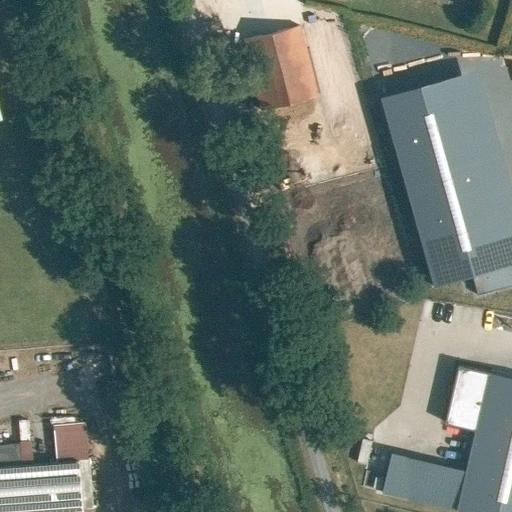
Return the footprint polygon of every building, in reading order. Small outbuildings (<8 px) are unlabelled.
[(314,95),(295,24),(243,37),(262,108),(314,95)] [(497,68),(396,93),(445,285),(480,277),(483,292),(511,285),(511,139),(496,77),(509,74),(509,76),(511,75),(511,66),(506,68),(503,59),(495,61),(497,68)] [(391,497),(477,511),(511,511),(511,371),(455,361),(446,410),(462,413),(460,423),(490,428),(483,467),(399,452),(391,497)] [(83,422),(50,424),(53,459),(85,457),(83,422)] [(53,459),(0,462),(0,511),(17,511),(88,508),(85,457),(53,459)]
